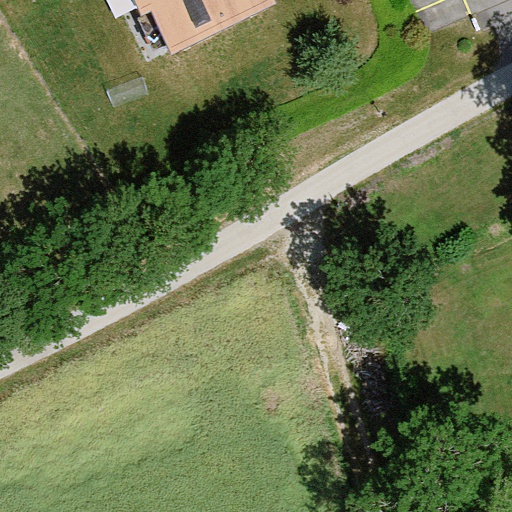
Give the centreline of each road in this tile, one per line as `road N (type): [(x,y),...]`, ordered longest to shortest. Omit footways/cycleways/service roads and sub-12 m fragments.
road 1 (unclassified): [(511,81),(183,269),(0,359)]
road 2 (track): [(279,211),(376,511)]
